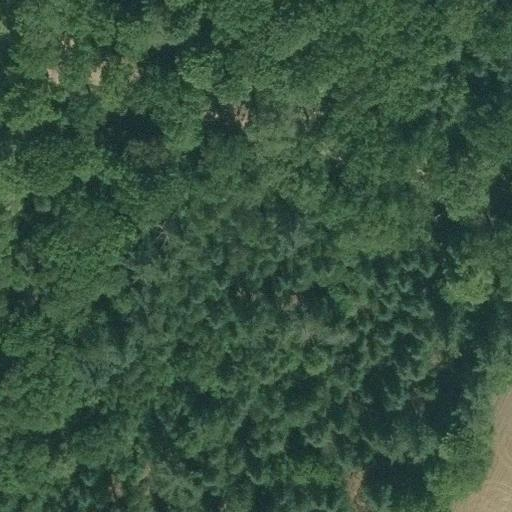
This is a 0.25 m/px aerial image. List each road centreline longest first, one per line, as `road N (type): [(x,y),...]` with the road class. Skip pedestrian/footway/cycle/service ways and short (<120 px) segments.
road 1 (track): [(511,209),(47,65)]
road 2 (track): [(0,216),(68,0)]
